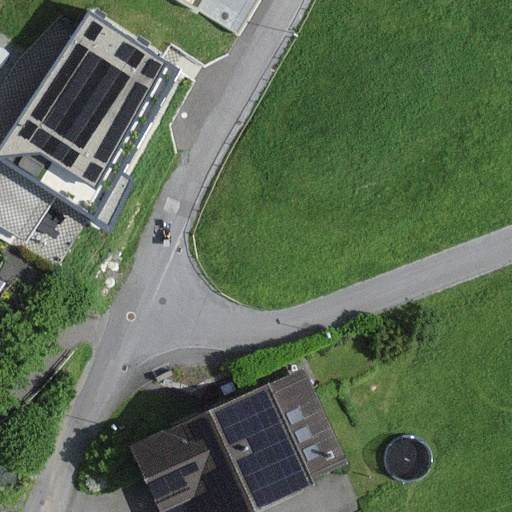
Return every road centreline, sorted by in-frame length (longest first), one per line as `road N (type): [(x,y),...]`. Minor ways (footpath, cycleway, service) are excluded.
road 1 (residential): [(166,319),(307,321),(511,249)]
road 2 (residential): [(166,319),(186,209),(296,0)]
road 3 (residential): [(45,511),(134,334),(166,319)]
